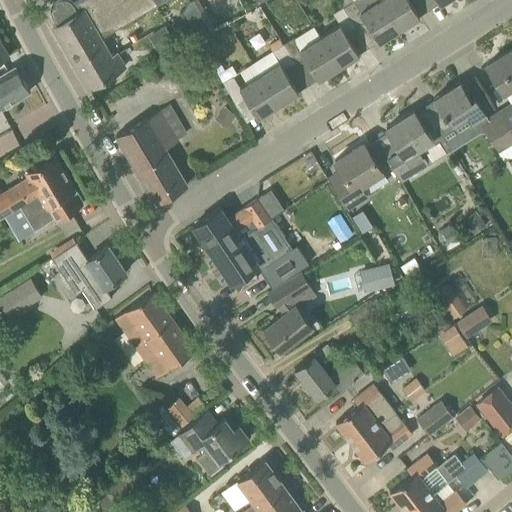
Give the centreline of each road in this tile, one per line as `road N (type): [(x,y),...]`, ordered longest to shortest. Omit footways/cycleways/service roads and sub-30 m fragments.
road 1 (residential): [(143,233),(511,2)]
road 2 (tertiary): [(353,511),(143,233)]
road 3 (tertiary): [(143,233),(10,0)]
